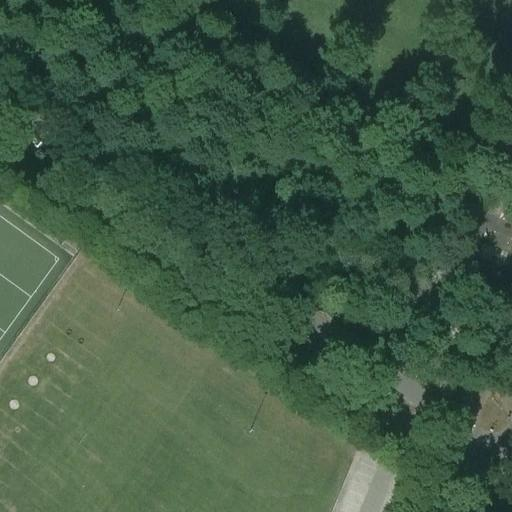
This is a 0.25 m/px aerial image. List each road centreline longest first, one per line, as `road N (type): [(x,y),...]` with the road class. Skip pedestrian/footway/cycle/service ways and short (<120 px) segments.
road 1 (unknown): [(488,377),(469,365),(451,320),(447,277),(428,263),(330,235),(124,121),(51,64),(0,9)]
road 2 (unclassified): [(483,454),(462,431),(0,102)]
